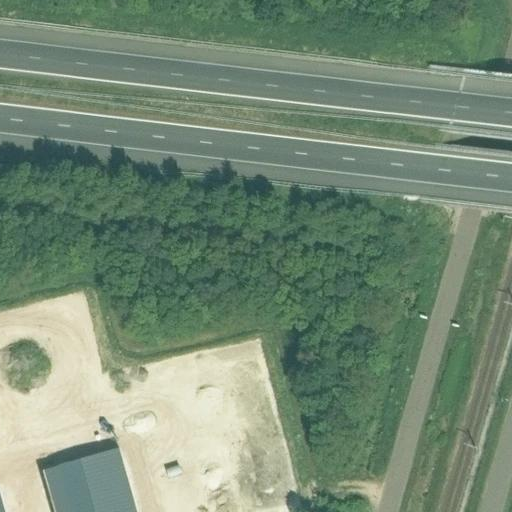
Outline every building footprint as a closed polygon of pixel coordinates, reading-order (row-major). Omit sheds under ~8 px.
[(121,454),(82,465),(88,488),(127,477),(121,454)] [(49,499),(88,488),(82,465),(42,476),(49,499)] [(127,477),(88,488),(95,511),(134,501),(127,477)] [(49,499),(52,511),(93,511),(95,511),(88,488),(49,499)] [(137,511),(134,501),(95,511),(94,511),(137,511)]
